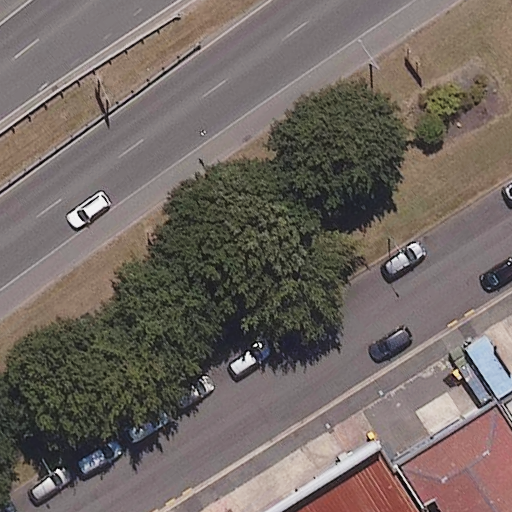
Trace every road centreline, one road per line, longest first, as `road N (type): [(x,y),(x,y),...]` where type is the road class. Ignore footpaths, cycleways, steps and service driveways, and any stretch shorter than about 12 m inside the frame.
road 1 (residential): [(511,230),(70,511)]
road 2 (motorway): [(337,0),(0,240)]
road 3 (motorway): [(0,76),(117,0)]
